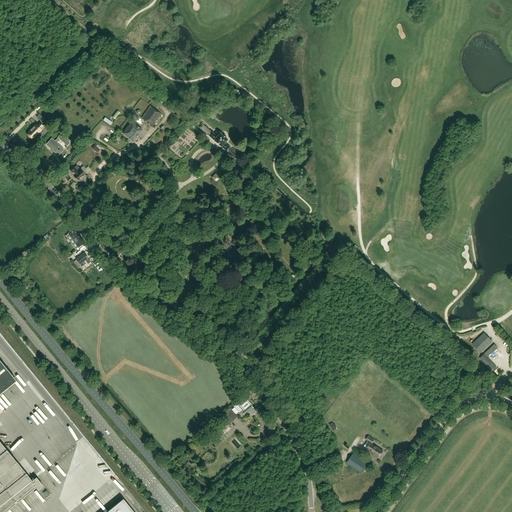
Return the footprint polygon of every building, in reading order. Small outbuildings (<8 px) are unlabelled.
[(153,126),(161,115),(150,107),(142,119),(153,126)] [(133,142),(142,130),(132,122),(123,133),(133,142)] [(29,133),(28,134),(28,136),(30,138),(32,138),(33,137),(33,138),(36,135),(39,138),(45,132),(41,128),(43,126),(39,123),(36,125),(36,124),(28,132),(29,133)] [(228,140),(225,137),(226,136),(226,135),(225,134),(224,134),(223,135),(220,133),(217,137),(212,132),(212,133),(203,125),(200,128),(210,137),(209,138),(212,140),(213,139),(223,148),(222,149),(224,151),(225,150),(235,159),(239,154),(234,149),(233,151),(229,148),(230,147),(225,143),(228,140)] [(58,156),(64,150),(57,143),(60,140),(67,146),(70,143),(60,135),(58,137),(58,138),(55,142),(51,139),(46,145),(58,156)] [(84,175),(86,173),(84,171),(86,169),(83,167),(80,169),(77,166),(71,172),(74,175),(74,176),(76,178),(75,179),(77,181),(78,180),(78,181),(85,175),(84,175)] [(85,242),(75,229),(69,234),(78,247),(85,242)] [(88,250),(84,253),(76,259),(81,266),(85,263),(84,261),(85,260),(88,258),(92,255),(88,250)] [(81,266),(76,259),(73,262),(78,268),(81,266)] [(119,281),(108,267),(104,270),(107,273),(106,273),(115,284),(119,281)] [(481,352),(492,341),(484,333),(472,344),(481,352)] [(487,357),(493,351),(490,348),(485,354),(487,357)] [(479,358),(492,371),(497,367),(484,354),(479,358)] [(0,511),(5,511),(36,487),(38,489),(42,486),(36,478),(32,481),(0,441),(0,391),(15,379),(0,360),(0,511)] [(237,402),(233,406),(240,413),(242,412),(245,416),(249,412),(252,415),(256,411),(254,408),(250,405),(243,397),(237,402)] [(229,409),(221,416),(228,424),(237,417),(235,415),(229,409)] [(224,434),(219,428),(212,434),(220,443),(225,438),(223,436),(224,434)] [(383,451),(372,443),(374,440),(368,436),(366,439),(370,442),(366,448),(374,454),(373,455),(378,458),(383,451)] [(368,464),(360,459),(362,457),(354,452),(353,454),(347,463),(362,473),(368,464)] [(133,511),(123,499),(106,511),(133,511)]
